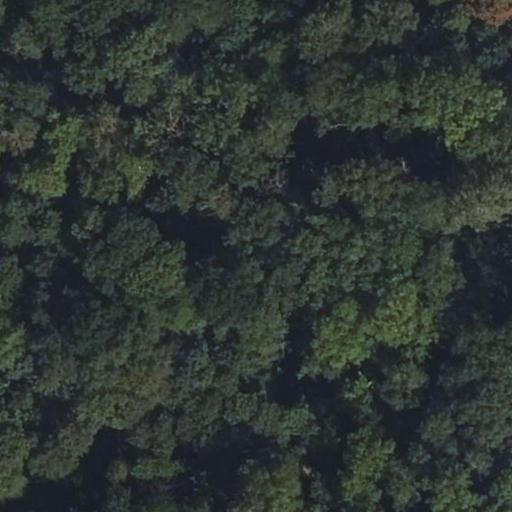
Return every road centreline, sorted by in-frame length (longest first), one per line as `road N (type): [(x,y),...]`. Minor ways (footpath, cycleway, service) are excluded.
road 1 (track): [(0,375),(38,409),(187,454),(429,483),(439,511)]
road 2 (track): [(107,0),(80,14),(0,126)]
